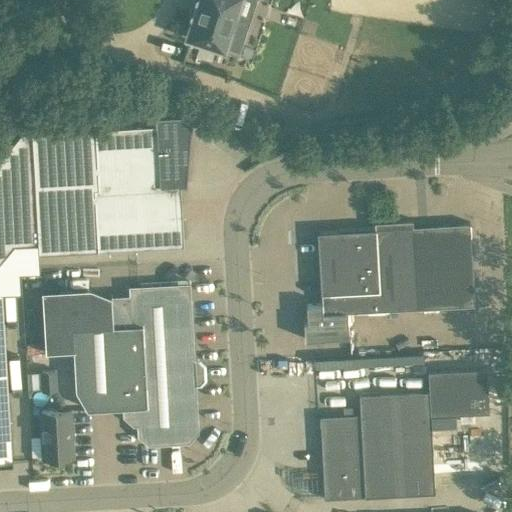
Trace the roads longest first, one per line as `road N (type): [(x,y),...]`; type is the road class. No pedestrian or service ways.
road 1 (residential): [(0,503),(182,493),(216,482),(243,442),(234,237),(254,189),(291,170),(458,162)]
road 2 (unknown): [(102,0),(131,49),(281,122)]
